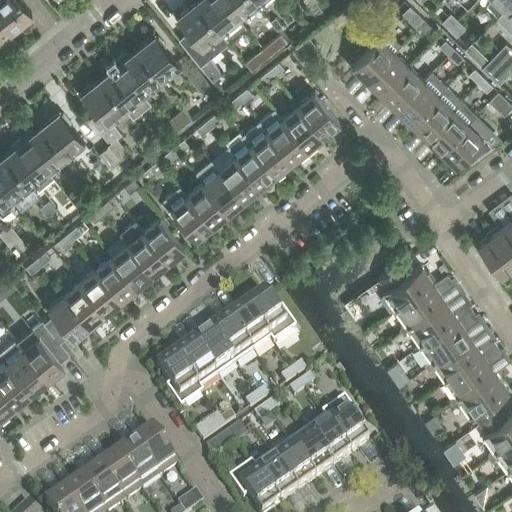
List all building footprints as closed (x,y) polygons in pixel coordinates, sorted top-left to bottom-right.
[(0,0),(0,17),(10,29),(31,12),(21,0),(0,0)] [(210,55),(228,41),(194,0),(193,0),(177,14),(177,15),(178,14),(180,16),(178,18),(186,27),(187,26),(190,28),(179,36),(213,79),(222,71),(210,55)] [(194,0),(228,41),(229,42),(246,27),(238,17),(224,0),(194,0)] [(249,11),(258,4),(254,0),(224,0),(238,17),(248,9),(249,11)] [(325,14),(316,3),(313,0),(305,0),(310,6),(308,8),(318,20),(325,14)] [(497,15),(511,0),(489,0),(486,4),(497,15)] [(511,33),(511,0),(497,15),(495,17),(511,33)] [(424,19),(415,11),(409,5),(400,13),(415,27),(418,25),(424,19)] [(450,29),(459,20),(450,12),(441,21),(450,29)] [(280,32),(286,39),(290,37),(281,26),(283,25),(275,16),(271,20),(280,32)] [(0,36),(10,29),(0,17),(0,36)] [(424,19),(418,25),(428,34),(434,28),(424,19)] [(459,20),(450,29),(456,36),(465,26),(459,20)] [(385,29),(350,66),(364,80),(392,51),(400,43),(385,29)] [(287,40),(286,39),(280,32),(262,46),(269,55),(287,40)] [(136,47),(163,80),(171,73),(170,72),(180,64),(164,45),(165,44),(158,34),(157,36),(154,33),(136,47)] [(447,52),(453,46),(445,39),(439,45),(447,52)] [(472,42),(464,49),(481,65),(489,58),(472,42)] [(497,83),(511,67),(511,50),(504,43),(489,58),(481,65),(480,67),(497,83)] [(253,68),(269,55),(262,46),(246,59),(253,68)] [(453,46),(447,52),(457,62),(463,56),(453,46)] [(154,87),(163,80),(136,47),(128,54),(126,51),(116,59),(143,93),(153,85),(154,87)] [(379,94),(407,65),(392,51),(364,80),(379,94)] [(151,103),(143,93),(116,59),(106,66),(109,69),(100,76),(126,109),(133,118),(151,103)] [(268,69),(274,76),(284,68),(278,61),(268,69)] [(393,108),(421,79),(407,65),(379,94),(393,108)] [(477,81),(483,75),(474,67),(468,73),(477,81)] [(197,68),(197,69),(188,75),(201,90),(210,83),(197,68)] [(264,83),(274,76),(268,69),(259,77),(264,83)] [(408,122),(445,83),(430,69),(421,79),(393,108),(408,122)] [(483,75),(477,81),(486,91),(492,84),(483,75)] [(118,116),(126,109),(100,76),(82,91),(84,94),(82,95),(93,108),(91,109),(94,113),(90,117),(108,139),(109,138),(111,141),(107,144),(109,146),(120,160),(129,153),(116,137),(122,132),(111,119),(117,114),(118,116)] [(423,137),(460,98),(445,83),(408,122),(423,137)] [(236,95),(242,101),(252,93),(247,86),(236,95)] [(297,104),(322,135),(338,122),(313,91),(297,104)] [(501,116),(511,106),(496,91),(486,101),(501,116)] [(233,109),(242,101),(236,95),(227,102),(233,109)] [(465,123),(475,113),(460,98),(423,137),(437,151),(465,123)] [(306,148),(322,135),(297,104),(281,117),(306,148)] [(306,148),(281,117),(273,108),(257,121),(265,130),(290,161),(306,148)] [(40,124),(67,158),(76,150),(75,148),(84,141),(69,122),(70,120),(63,111),(62,112),(59,109),(40,124)] [(175,133),(187,123),(176,110),(164,120),(175,133)] [(204,120),(210,127),(221,119),(215,112),(204,120)] [(201,134),(210,127),(204,120),(196,128),(201,134)] [(290,161),(265,130),(257,121),(242,134),(249,143),(274,173),(290,161)] [(465,123),(437,151),(452,166),(480,137),(465,123)] [(59,165),(67,158),(40,124),(32,130),(30,128),(20,136),(48,170),(57,163),(59,165)] [(159,134),(151,140),(157,148),(165,141),(159,134)] [(274,173),(249,143),(242,134),(226,147),(233,156),(258,186),(274,173)] [(53,177),(48,170),(20,136),(11,143),(13,146),(4,154),(30,187),(32,186),(35,191),(53,177)] [(173,147),(178,153),(189,144),(184,138),(173,147)] [(111,168),(120,160),(109,146),(99,153),(111,168)] [(169,160),(178,153),(173,147),(164,154),(169,160)] [(22,194),(30,187),(4,154),(0,156),(0,185),(12,200),(21,192),(22,194)] [(242,199),(258,186),(233,156),(217,168),(242,199)] [(144,181),(154,173),(157,176),(165,169),(157,159),(139,174),(144,181)] [(242,199),(217,168),(210,159),(194,173),(201,182),(226,212),(242,199)] [(82,177),(88,185),(93,181),(87,173),(82,177)] [(77,194),(88,185),(82,177),(71,186),(77,194)] [(129,193),(139,185),(134,178),(124,186),(129,193)] [(210,225),(226,212),(201,182),(186,194),(210,225)] [(2,207),(12,200),(0,185),(0,211),(4,209),(2,207)] [(210,225),(186,194),(178,185),(160,200),(174,216),(175,215),(194,238),(210,225)] [(81,212),(92,204),(87,198),(77,206),(81,212)] [(43,204),(50,212),(56,208),(49,199),(43,204)] [(98,207),(103,214),(113,205),(108,199),(98,207)] [(46,215),(50,212),(43,204),(40,207),(46,215)] [(94,221),(103,214),(98,207),(89,214),(94,221)] [(142,229),(166,260),(183,247),(158,216),(142,229)] [(511,255),(511,220),(510,218),(493,231),(511,255)] [(5,228),(15,240),(22,249),(27,245),(10,223),(5,228)] [(66,233),(71,240),(82,231),(77,224),(66,233)] [(0,234),(9,245),(15,240),(5,228),(0,231),(0,234)] [(151,273),(166,260),(142,229),(126,242),(151,273)] [(505,282),(511,276),(511,255),(493,231),(476,244),(505,282)] [(63,247),(71,240),(66,233),(57,240),(63,247)] [(134,286),(151,273),(126,242),(110,255),(134,286)] [(34,259),(40,266),(50,257),(45,250),(34,259)] [(119,298),(134,286),(110,255),(94,268),(119,298)] [(31,273),(40,266),(34,259),(25,266),(31,273)] [(393,311),(432,283),(420,265),(405,276),(398,266),(377,281),(384,290),(380,293),(393,311)] [(103,311),(119,298),(94,268),(78,281),(103,311)] [(400,333),(445,301),(436,288),(450,279),(446,274),(433,283),(432,283),(393,311),(403,326),(398,330),(400,333)] [(9,279),(0,286),(0,294),(2,297),(15,287),(9,279)] [(87,324),(103,311),(78,281),(62,294),(87,324)] [(270,343),(272,346),(294,331),(279,310),(276,312),(262,293),(244,306),(270,343)] [(71,337),(87,324),(62,294),(46,306),(52,313),(42,320),(68,353),(69,352),(58,340),(68,333),(71,337)] [(418,347),(471,309),(467,304),(454,313),(445,301),(400,333),(402,336),(408,332),(418,347)] [(226,318),(252,355),(270,343),(244,306),(226,318)] [(424,368),(470,336),(461,324),(475,315),(471,309),(418,347),(427,361),(422,364),(424,368)] [(208,330),(234,367),(252,355),(226,318),(208,330)] [(68,353),(42,320),(41,319),(15,340),(46,378),(62,364),(59,360),(68,353)] [(191,343),(216,380),(234,367),(208,330),(191,343)] [(442,382),(495,345),(492,339),(478,348),(470,336),(424,368),(427,372),(433,368),(442,382)] [(46,378),(15,340),(15,339),(0,350),(0,354),(4,359),(29,391),(46,378)] [(199,392),(216,380),(191,343),(173,355),(199,392)] [(449,403),(495,372),(486,359),(499,350),(495,345),(442,382),(453,397),(448,400),(449,403)] [(29,391),(4,359),(0,354),(0,386),(14,403),(29,391)] [(165,390),(179,411),(201,395),(199,392),(173,355),(154,368),(168,388),(165,390)] [(392,374),(400,369),(395,362),(388,368),(392,374)] [(304,371),(299,364),(289,371),(294,378),(304,371)] [(289,371),(279,378),(284,385),(294,378),(289,371)] [(478,424),(499,409),(493,400),(507,390),(495,372),(449,403),(452,407),(458,403),(468,418),(472,415),(478,424)] [(300,383),(305,390),(315,383),(309,376),(300,383)] [(294,397),(305,390),(300,383),(289,390),(294,397)] [(0,414),(14,403),(0,386),(0,414)] [(269,395),(264,389),(254,396),(259,403),(269,395)] [(259,403),(254,396),(244,403),(249,410),(259,403)] [(265,407),(269,414),(279,407),(274,400),(265,407)] [(357,421),(343,401),(321,416),(323,419),(349,456),(368,443),(354,424),(357,421)] [(258,422),(269,414),(265,407),(254,415),(258,422)] [(488,459),(511,441),(511,414),(506,419),(499,409),(478,424),(485,434),(481,437),(491,451),(486,455),(488,459)] [(233,420),(229,413),(218,420),(223,427),(233,420)] [(223,427),(218,420),(215,416),(193,431),(201,443),(223,427)] [(323,419),(305,432),(331,469),(349,456),(323,419)] [(238,426),(228,433),(232,440),(243,433),(238,426)] [(133,441),(158,478),(177,465),(151,429),(133,441)] [(331,469),(305,432),(288,444),(314,481),(331,469)] [(236,445),(232,440),(228,433),(206,449),(214,460),(236,445)] [(141,490),(158,478),(133,441),(115,454),(141,490)] [(506,472),(511,467),(511,441),(488,459),(490,462),(495,458),(506,472)] [(314,481),(288,444),(270,457),(296,494),(314,481)] [(123,503),(141,490),(115,454),(98,466),(123,503)] [(296,494),(270,457),(252,469),(278,506),(296,494)] [(102,511),(109,511),(123,503),(98,466),(80,479),(102,511)] [(269,511),(278,506),(252,469),(250,466),(228,481),(242,501),(246,499),(254,511),(269,511)] [(77,511),(102,511),(80,479),(62,491),(77,511)] [(77,511),(62,491),(44,504),(49,511),(77,511)] [(182,511),(190,511),(203,503),(195,492),(177,505),(178,506),(182,511)]
